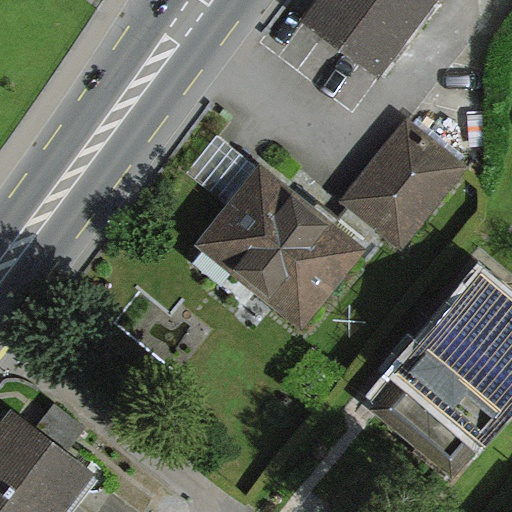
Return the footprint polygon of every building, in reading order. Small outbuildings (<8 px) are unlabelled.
[(378,66),(428,0),(326,0),(313,17),(378,66)] [(470,169),(410,117),(340,196),(400,249),(470,169)] [(300,320),(356,253),(264,178),(209,246),(300,320)] [(511,422),(511,290),(492,273),(375,408),(460,482),(511,422)] [(19,416),(0,441),(0,484),(37,511),(74,511),(101,476),(19,416)] [(37,511),(0,484),(0,511),(37,511)]
